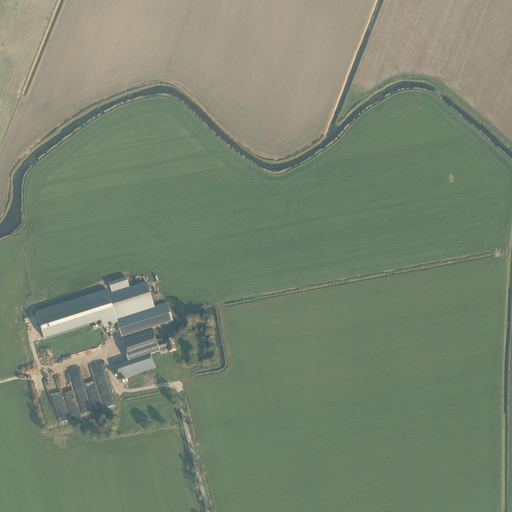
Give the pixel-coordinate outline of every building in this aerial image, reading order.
[(112,293),(130,288),(127,278),(109,284),(112,292),(112,293)] [(146,282),(130,288),(112,293),(112,292),(108,293),(116,321),(154,308),(146,282)] [(106,291),(37,314),(45,339),(102,320),(105,329),(118,325),(116,321),(108,293),(106,291)] [(167,304),(162,306),(154,308),(116,321),(118,325),(122,339),(173,322),(167,304)] [(156,341),(153,331),(122,341),(129,362),(151,355),(156,353),(155,349),(158,347),(156,341)] [(156,353),(168,349),(169,352),(176,350),(173,340),(166,342),(163,343),(162,340),(156,341),(158,347),(155,349),(156,353)] [(129,362),(115,367),(120,380),(155,367),(151,355),(129,362)] [(91,406),(82,408),(83,416),(92,415),(91,406)]
